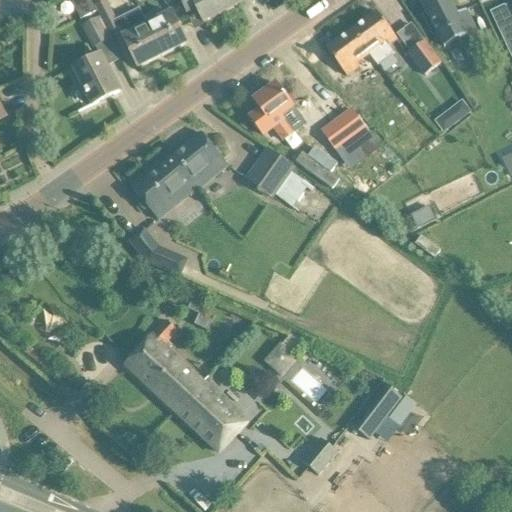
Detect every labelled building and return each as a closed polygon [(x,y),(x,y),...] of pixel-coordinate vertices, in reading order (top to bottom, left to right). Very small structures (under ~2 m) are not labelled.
[(90,0),(70,0),(81,20),(97,13),(90,0)] [(178,0),(186,14),(196,10),(203,24),(223,13),(216,0),(178,0)] [(216,0),(223,13),(243,3),(240,0),(216,0)] [(485,46),(466,10),(457,15),(450,0),(419,0),(423,7),(427,14),(425,16),(423,16),(433,36),(437,34),(444,49),(460,41),(467,55),(485,46)] [(511,0),(506,0),(509,4),(490,13),(511,61),(511,0)] [(95,7),(108,34),(120,28),(107,1),(95,7)] [(172,13),(147,25),(163,57),(188,44),(172,13)] [(377,13),(352,31),(369,55),(376,64),(376,63),(379,66),(395,55),(388,46),(397,40),(377,13)] [(84,26),(95,47),(108,40),(97,19),(84,26)] [(163,57),(147,25),(122,37),(138,69),(163,57)] [(12,31),(3,36),(9,45),(17,40),(12,31)] [(369,55),(352,31),(327,50),(347,77),(359,68),(363,74),(376,64),(369,55)] [(408,53),(424,76),(441,63),(425,41),(408,53)] [(74,70),(93,106),(120,93),(101,56),(74,70)] [(343,95),(358,113),(382,93),(368,76),(343,95)] [(287,126),(300,117),(276,85),(254,102),(261,111),(250,119),(263,136),(273,128),(289,150),(306,137),(300,129),(293,134),(287,126)] [(322,132),(343,160),(372,139),(351,110),(322,132)] [(202,134),(174,157),(186,171),(184,173),(191,182),(190,183),(197,193),(229,167),(202,134)] [(296,164),(302,173),(327,154),(321,146),(296,164)] [(247,181),(272,198),(292,169),(268,151),(247,181)] [(186,171),(174,157),(133,190),(138,196),(135,199),(144,210),(147,207),(158,221),(184,200),(186,202),(197,193),(190,183),(191,182),(184,173),(186,171)] [(412,218),(418,229),(436,220),(430,208),(412,218)] [(187,261),(158,248),(156,245),(141,257),(147,263),(180,278),(187,261)] [(138,352),(125,366),(175,413),(203,383),(192,373),(168,351),(172,346),(168,341),(177,331),(167,322),(153,337),(152,337),(138,352)] [(280,371),(281,360),(288,360),(289,350),(269,349),(268,371),(280,371)] [(311,352),(287,377),(319,408),(343,383),(311,352)] [(247,424),(203,383),(175,413),(219,454),(247,424)] [(383,383),(350,426),(369,441),(402,398),(383,383)] [(406,398),(393,414),(402,421),(415,405),(406,398)] [(302,462),(319,476),(337,453),(321,439),(302,462)]
